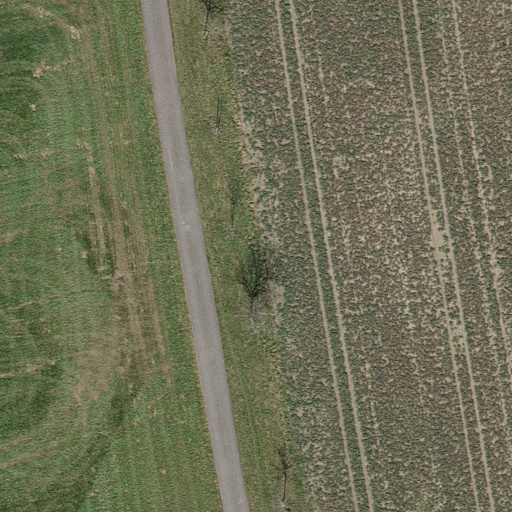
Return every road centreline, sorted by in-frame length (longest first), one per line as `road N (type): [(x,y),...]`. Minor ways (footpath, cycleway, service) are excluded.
road 1 (motorway): [(190,0),(372,345),(472,511)]
road 2 (track): [(247,511),(159,0)]
